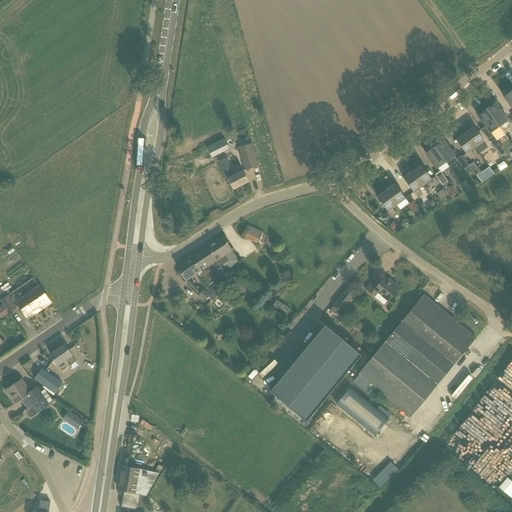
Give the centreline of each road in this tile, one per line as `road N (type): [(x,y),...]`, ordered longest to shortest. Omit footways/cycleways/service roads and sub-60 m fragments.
road 1 (unclassified): [(511,328),(325,184)]
road 2 (tertiary): [(325,184),(511,46)]
road 3 (primary): [(123,296),(95,511)]
road 4 (primary): [(103,511),(134,298)]
road 5 (tertiary): [(159,258),(261,202),(325,184)]
road 6 (primary): [(158,92),(140,134),(128,254)]
road 7 (primary): [(140,256),(162,137),(158,92)]
road 8 (tertiary): [(0,370),(104,297),(123,296)]
